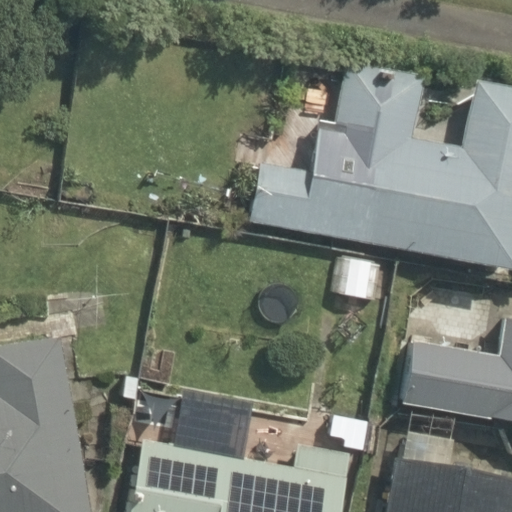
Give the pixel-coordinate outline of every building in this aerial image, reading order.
[(247,220),(509,269),(511,253),(511,84),(468,77),(455,145),(408,136),(420,74),(342,59),(330,122),(313,119),(304,169),(258,160),(247,220)] [(334,262),(328,290),(369,298),(375,270),(334,262)] [(390,399),(511,416),(511,315),(495,313),(489,353),(398,341),(390,399)] [(0,511),(83,511),(54,332),(0,341),(0,511)] [(336,445),(353,448),(359,417),(327,412),(323,432),(338,434),(336,445)] [(332,511),(343,454),(294,445),(289,468),(139,441),(126,511),(332,511)] [(380,511),(511,511),(511,480),(391,457),(380,511)]
